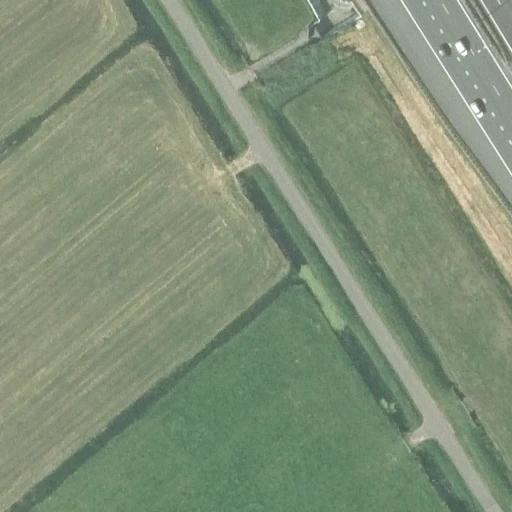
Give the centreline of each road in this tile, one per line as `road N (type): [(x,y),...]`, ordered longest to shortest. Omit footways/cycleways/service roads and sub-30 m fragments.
road 1 (unclassified): [(492,511),(170,0)]
road 2 (motorway): [(429,0),(511,131)]
